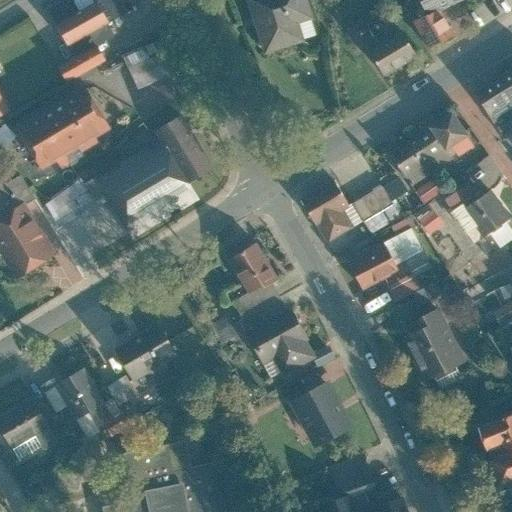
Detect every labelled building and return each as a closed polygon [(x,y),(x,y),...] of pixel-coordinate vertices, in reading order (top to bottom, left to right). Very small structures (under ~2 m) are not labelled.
[(60,0),(49,7),(76,53),(93,43),(95,47),(115,34),(108,21),(131,8),(126,0),(94,0),(76,10),(70,0),(60,0)] [(249,0),(248,0),(267,58),(307,45),(301,27),(316,23),(308,0),(249,0)] [(421,0),(432,21),(444,15),(473,0),(421,0)] [(372,33),(382,26),(375,15),(358,24),(365,36),(372,33)] [(444,15),(432,21),(419,27),(434,52),(457,39),(444,15)] [(419,61),(393,20),(382,26),(372,33),(381,47),(371,53),(389,80),(419,61)] [(76,53),(59,63),(68,80),(102,60),(95,47),(93,43),(76,53)] [(132,68),(153,58),(148,46),(127,56),(132,68)] [(132,68),(141,87),(174,72),(165,53),(153,58),(132,68)] [(511,63),(472,88),(492,122),(511,110),(511,63)] [(86,85),(63,98),(88,139),(111,126),(86,85)] [(0,93),(0,113),(9,108),(0,93)] [(63,98),(41,112),(66,153),(88,139),(63,98)] [(426,122),(427,125),(442,146),(465,130),(448,106),(426,122)] [(41,112),(18,125),(43,167),(66,153),(41,112)] [(111,152),(79,172),(94,200),(106,193),(134,238),(198,198),(188,181),(215,164),(182,112),(154,128),(160,137),(117,162),(111,152)] [(11,123),(0,131),(0,136),(6,145),(20,135),(11,123)] [(427,125),(388,151),(411,185),(450,158),(442,146),(427,125)] [(15,205),(23,200),(33,194),(20,174),(2,185),(15,205)] [(331,177),(299,196),(325,240),(332,236),(357,221),(347,203),(331,177)] [(462,208),(477,197),(465,181),(448,194),(459,209),(462,208)] [(380,184),(347,203),(357,221),(362,219),(391,202),(380,184)] [(510,216),(489,188),(477,197),(462,208),(482,236),(510,216)] [(15,205),(0,214),(0,248),(17,276),(56,252),(23,200),(15,205)] [(442,221),(432,207),(418,217),(429,231),(442,221)] [(357,221),(332,236),(341,251),(370,234),(362,219),(357,221)] [(408,229),(346,261),(361,288),(397,267),(394,262),(419,249),(408,229)] [(279,276),(258,240),(230,258),(251,292),(274,280),(279,276)] [(411,273),(386,284),(393,299),(418,287),(411,273)] [(240,318),(247,330),(289,307),(274,280),(251,292),(234,300),(244,317),(240,318)] [(411,291),(417,305),(442,293),(436,280),(411,291)] [(486,281),(471,289),(474,294),(489,286),(486,281)] [(511,301),(492,312),(497,321),(511,313),(511,301)] [(289,307),(247,330),(266,363),(274,358),(284,375),(317,356),(289,307)] [(463,362),(436,308),(404,323),(408,330),(399,335),(423,382),(463,362)] [(227,311),(210,322),(224,343),(240,332),(227,311)] [(159,321),(116,347),(135,379),(179,353),(159,321)] [(105,400),(85,367),(59,383),(79,416),(105,400)] [(126,374),(107,385),(118,403),(137,392),(126,374)] [(55,376),(41,384),(56,411),(70,403),(55,376)] [(291,400),(314,446),(350,427),(327,382),(291,400)] [(33,396),(0,415),(0,423),(14,447),(35,434),(44,448),(58,440),(33,396)] [(511,413),(477,427),(497,482),(511,476),(511,413)] [(3,430),(0,432),(0,453),(8,466),(20,458),(3,430)] [(104,505),(105,511),(217,511),(235,509),(225,459),(192,465),(187,439),(124,451),(134,499),(104,505)] [(382,479),(369,447),(329,465),(334,475),(354,466),(362,486),(382,479)] [(355,511),(348,492),(315,503),(318,511),(407,511),(402,497),(357,511),(355,511)]
